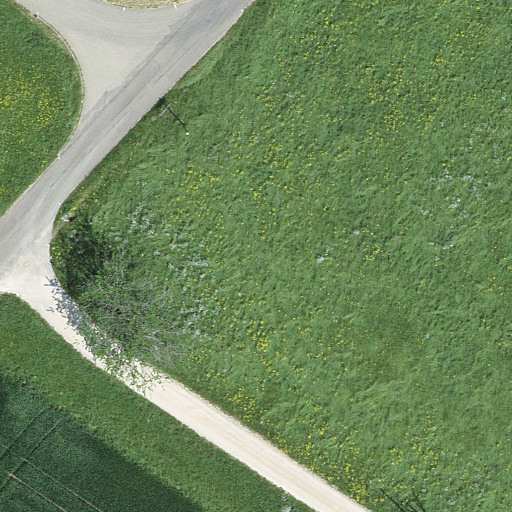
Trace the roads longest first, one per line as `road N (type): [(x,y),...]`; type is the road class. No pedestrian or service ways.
road 1 (unclassified): [(150,77),(0,249)]
road 2 (residential): [(43,0),(150,77)]
